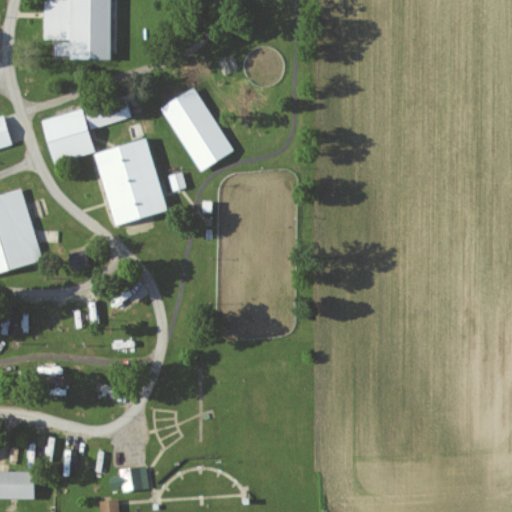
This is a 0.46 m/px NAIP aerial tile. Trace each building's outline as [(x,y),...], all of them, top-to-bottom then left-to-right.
[(110,0),(43,0),(43,39),(69,40),(68,59),(109,59),(110,0)] [(219,61),(233,56),(238,70),(224,75),(219,61)] [(163,109),(195,88),(235,150),(203,171),(163,109)] [(94,128),(88,107),(127,96),(133,116),(94,128)] [(44,121),(84,109),(96,151),(57,163),(44,121)] [(0,116),(5,115),(14,144),(0,148),(0,116)] [(148,139),(170,209),(119,225),(97,155),(148,139)] [(187,186),(183,171),(169,174),(173,190),(187,186)] [(0,195),(22,189),(45,260),(0,274),(0,195)] [(89,266),(84,248),(67,253),(73,271),(89,266)] [(99,319),(97,305),(90,306),(92,320),(99,319)] [(49,326),(56,326),(56,315),(59,315),(59,307),(49,307),(49,326)] [(62,311),(63,327),(70,326),(68,310),(62,311)] [(71,345),(70,330),(49,331),(50,346),(71,345)] [(58,373),(58,363),(37,363),(37,373),(58,373)] [(122,470),(147,466),(150,489),(125,492),(124,486),(113,488),(112,477),(123,476),(122,470)] [(0,471),(36,472),(36,499),(0,498),(0,471)] [(102,511),(102,502),(119,500),(120,511),(102,511)]
